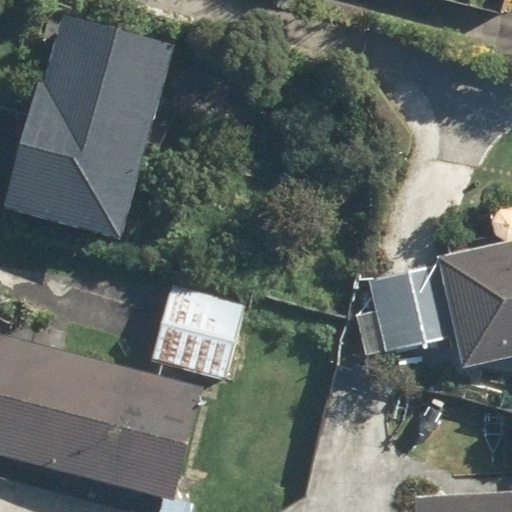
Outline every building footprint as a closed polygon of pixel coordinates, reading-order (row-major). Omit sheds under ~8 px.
[(0,219),(96,252),(160,65),(51,28),(0,177),(0,219)] [(511,243),(365,278),(383,354),(442,341),(451,379),(511,364),(511,243)] [(162,301),(143,363),(221,386),(239,324),(162,301)] [(0,339),(0,465),(161,510),(193,394),(0,339)] [(511,511),(511,501),(394,509),(394,511),(511,511)]
